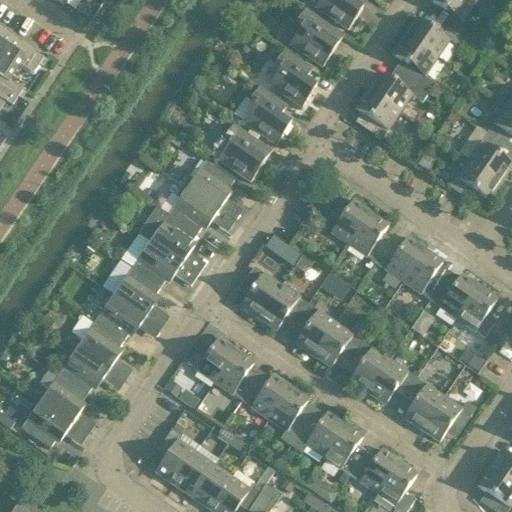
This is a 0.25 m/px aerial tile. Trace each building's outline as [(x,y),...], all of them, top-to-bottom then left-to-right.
[(321,0),(315,9),(347,32),(362,11),(345,0),(321,0)] [(461,25),(474,7),(464,0),(429,0),(428,2),(454,20),(448,29),(463,40),(470,30),(461,25)] [(325,26),(304,12),(296,24),(302,28),(289,47),(322,69),(336,49),(318,36),(325,26)] [(457,49),(463,40),(448,29),(442,38),(416,20),(404,38),(437,61),(449,43),(457,49)] [(0,57),(12,39),(0,31),(0,57)] [(437,61),(404,38),(391,56),(417,74),(411,83),(418,88),(437,61)] [(0,57),(0,77),(8,83),(19,66),(33,75),(43,60),(47,63),(47,62),(12,39),(0,57)] [(305,67),(284,53),(275,64),(281,69),(268,87),(301,110),(316,89),(298,77),(305,67)] [(399,115),(418,88),(411,83),(405,92),(379,75),(367,93),(399,115)] [(0,99),(12,108),(22,92),(26,95),(26,94),(8,83),(0,77),(0,99)] [(243,125),(276,147),(290,126),(272,114),(279,104),(258,90),(250,102),(256,106),(243,125)] [(399,115),(367,93),(354,111),(380,128),(374,137),(381,142),(399,115)] [(511,112),(505,107),(487,135),(494,140),(500,131),(511,139),(511,112)] [(453,112),(447,121),(454,125),(460,117),(453,112)] [(9,113),(3,121),(3,122),(2,123),(12,129),(19,119),(9,113)] [(211,158),(217,162),(250,184),(264,164),(251,154),(258,145),(232,127),(224,139),(218,140),(210,151),(211,158)] [(487,135),(468,162),(501,185),(511,168),(511,165),(488,149),(494,140),(487,135)] [(488,203),(501,185),(468,162),(449,189),(457,194),(463,185),(488,203)] [(205,163),(186,191),(219,213),(226,202),(222,199),(234,183),(205,163)] [(211,224),(219,213),(186,191),(168,217),(197,237),(207,221),(211,224)] [(348,247),(371,214),(353,202),(335,227),(326,221),(321,229),(348,247)] [(104,204),(100,210),(102,211),(108,216),(112,210),(106,205),(104,204)] [(348,247),(375,266),(380,258),(371,252),(389,227),(371,214),(348,247)] [(168,217),(149,244),(198,277),(206,266),(186,253),(197,237),(168,217)] [(104,244),(105,240),(102,237),(97,237),(95,240),(96,245),(100,246),(104,244)] [(375,266),(402,284),(425,251),(407,239),(389,265),(380,258),(375,266)] [(149,244),(131,271),(160,290),(171,274),(191,288),(198,277),(149,244)] [(288,249),(281,260),(293,268),(300,257),(288,249)] [(402,284),(429,303),(434,296),(426,289),(443,264),(425,251),(402,284)] [(258,321),(281,288),(253,269),(249,276),(257,283),(240,308),(258,321)] [(149,306),(160,290),(131,271),(113,297),(146,320),(153,309),(149,306)] [(329,295),(338,282),(329,276),(321,289),(329,295)] [(429,303),(457,321),(479,289),(461,276),(444,302),(434,296),(429,303)] [(294,307),(303,314),(308,306),(281,288),(258,321),(276,333),(294,307)] [(479,289),(457,321),(484,340),(489,333),(480,327),(497,301),(479,289)] [(113,297),(94,324),(123,344),(134,328),(138,331),(146,320),(113,297)] [(294,345),(312,358),(335,325),(308,306),(303,314),(312,320),(294,345)] [(113,359),(123,344),(94,324),(83,316),(71,334),(82,342),(76,351),(109,373),(116,362),(113,359)] [(348,345),(357,351),(362,343),(335,325),(312,358),(330,370),(348,345)] [(214,385),(236,352),(218,340),(201,365),(192,359),(187,366),(214,385)] [(348,383),(367,395),(389,362),(362,343),(357,351),(366,357),(348,383)] [(76,351),(58,378),(87,397),(98,381),(101,384),(109,373),(76,351)] [(236,352),(214,385),(241,404),(246,396),(237,390),(255,364),(236,352)] [(468,366),(475,357),(467,352),(461,361),(468,366)] [(402,382),(411,388),(416,381),(389,362),(367,395),(385,407),(402,382)] [(48,391),(39,404),(72,427),(80,416),(76,413),(87,397),(58,378),(57,378),(47,371),(39,385),(48,391)] [(241,404),(268,422),(291,389),(273,377),(255,402),(246,396),(241,404)] [(443,399),(416,381),(411,388),(420,394),(403,420),(421,432),(443,399)] [(175,399),(181,391),(170,383),(164,391),(175,399)] [(290,448),(300,433),(291,427),(309,402),(291,389),(268,422),(285,433),(279,441),(290,448)] [(461,412),(443,399),(421,432),(439,444),(453,424),(462,431),(476,410),(467,404),(461,412)] [(65,437),(72,427),(39,404),(21,432),(49,451),(61,435),(65,437)] [(306,448),(322,459),(345,426),(327,414),(309,440),(300,433),(290,448),(301,455),(306,448)] [(345,475),(350,478),(355,471),(346,464),(363,439),(345,426),(322,459),(345,475)] [(173,487),(196,455),(178,443),(182,438),(171,431),(157,452),(166,458),(155,475),(173,487)] [(217,439),(228,446),(233,439),(222,432),(217,439)] [(243,446),(233,439),(228,446),(238,453),(243,446)] [(355,471),(350,478),(377,497),(399,463),(381,451),(364,477),(355,471)] [(511,459),(501,452),(489,470),(511,485),(511,459)] [(173,487),(191,499),(213,467),(196,455),(173,487)] [(405,495),(417,476),(399,463),(377,497),(395,509),(399,502),(405,495)] [(191,499),(209,511),(231,479),(213,467),(191,499)] [(508,511),(511,506),(511,485),(489,470),(476,488),(502,506),(497,511),(508,511)] [(343,487),(350,478),(345,475),(338,484),(343,487)] [(249,511),(262,493),(261,492),(252,486),(249,491),(231,479),(209,511),(235,511),(239,507),(245,511),(249,511)] [(258,482),(255,488),(261,492),(265,487),(258,482)] [(289,494),(293,488),(285,483),(281,489),(289,494)] [(270,511),(281,497),(265,487),(261,492),(262,493),(249,511),(270,511)] [(337,496),(328,489),(321,498),(330,505),(337,496)] [(405,495),(399,502),(409,509),(415,502),(405,495)] [(302,503),(313,510),(318,503),(307,496),(302,503)] [(12,511),(34,511),(18,502),(12,511)] [(327,511),(329,510),(318,503),(313,510),(315,511),(327,511)]
